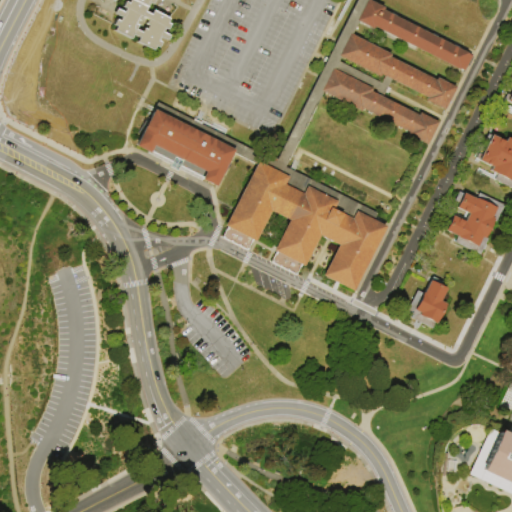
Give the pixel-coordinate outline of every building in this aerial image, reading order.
[(110,30),(153,49),(159,37),(164,40),(165,25),(170,14),(143,13),(148,0),(124,0),(120,10),(117,15),(110,30)] [(285,168),(275,163),(356,0),(351,0),(336,30),(333,29),(347,0),(369,0),(369,1),(384,8),(382,11),(468,54),(467,55),(471,57),(463,72),(459,70),(459,71),(374,28),(373,30),(358,23),(352,35),(391,55),(390,58),(435,81),(437,78),(456,88),(444,111),(425,101),(426,99),(391,81),(383,98),(418,116),(419,113),(438,123),(427,146),(407,136),(409,134),(363,111),(362,113),(322,93),(285,168)] [(232,154),(220,178),(215,188),(202,181),(202,182),(179,170),(178,172),(169,168),(170,166),(148,154),(135,147),(138,139),(153,110),(154,110),(157,103),(237,144),(232,154)] [(491,135),(504,142),(506,138),(511,141),(511,190),(493,181),(496,175),(489,172),(491,168),(478,162),(491,135)] [(275,163),(285,168),(376,214),(373,221),(385,227),(353,292),(322,276),(338,246),(319,236),(304,267),(301,266),(296,276),(270,263),(275,253),(273,252),(288,221),(270,212),(255,242),(253,241),(248,252),(222,239),(227,228),(225,227),(255,166),(232,154),(237,144),(275,163)] [(480,256),(454,243),(457,238),(444,232),(451,216),(465,223),(468,215),(455,209),(463,193),(476,200),(479,194),(504,207),(496,222),(494,221),(485,238),(488,240),(480,256)] [(416,291),(423,294),(429,281),(447,290),(440,303),(445,306),(433,330),(404,316),(416,291)] [(511,511),(511,496),(469,476),(490,430),(498,434),(500,431),(510,436),(511,431),(511,511)]
